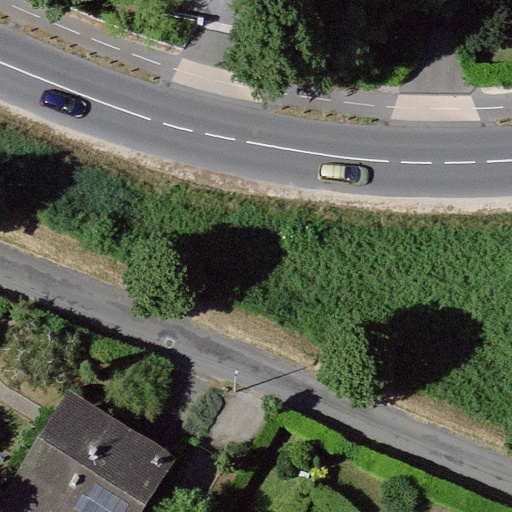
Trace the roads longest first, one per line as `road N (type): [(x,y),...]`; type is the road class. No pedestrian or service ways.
road 1 (residential): [(0,268),(511,479)]
road 2 (secondary): [(511,159),(375,159),(255,142),(129,111),(0,59)]
